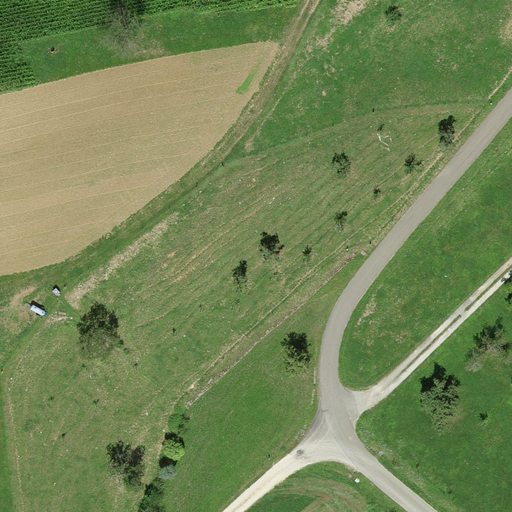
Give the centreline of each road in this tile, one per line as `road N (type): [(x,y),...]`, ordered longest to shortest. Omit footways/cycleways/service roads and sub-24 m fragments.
road 1 (unclassified): [(511,97),(386,238),(335,311),(326,356),(330,394),(350,453),(420,511)]
road 2 (track): [(306,0),(233,120),(0,329)]
road 3 (track): [(511,265),(410,366),(234,511)]
